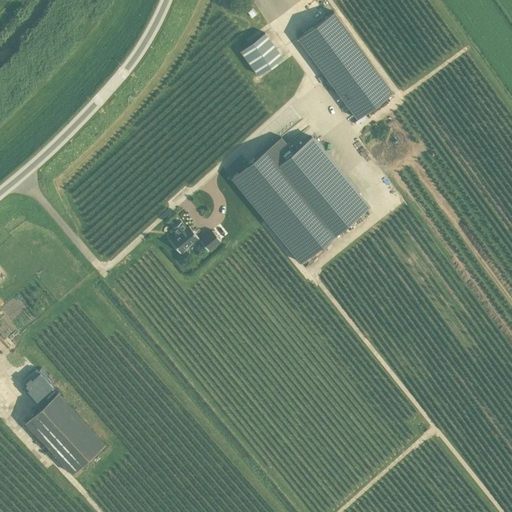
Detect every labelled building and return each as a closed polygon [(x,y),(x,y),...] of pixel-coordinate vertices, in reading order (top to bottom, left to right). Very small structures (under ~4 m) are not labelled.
[(376,69),(334,11),(298,37),(340,95),(376,69)] [(241,50),(258,74),(283,56),(265,32),(241,50)] [(393,91),(381,76),(376,69),(340,95),(357,118),(393,91)] [(287,144),(237,184),(264,218),(301,262),(369,206),(311,136),(293,151),(287,144)] [(171,240),(170,240),(180,252),(181,252),(180,252),(181,251),(182,252),(183,252),(188,248),(188,247),(187,246),(198,237),(198,238),(199,237),(189,225),(188,226),(189,226),(186,228),(181,221),(181,220),(172,227),(173,228),(177,232),(174,234),(176,237),(171,241),(171,240)] [(200,239),(200,240),(208,250),(209,250),(208,249),(220,240),(212,230),(212,231),(201,240),(200,239)] [(58,392),(25,422),(72,473),(105,443),(58,392)]
